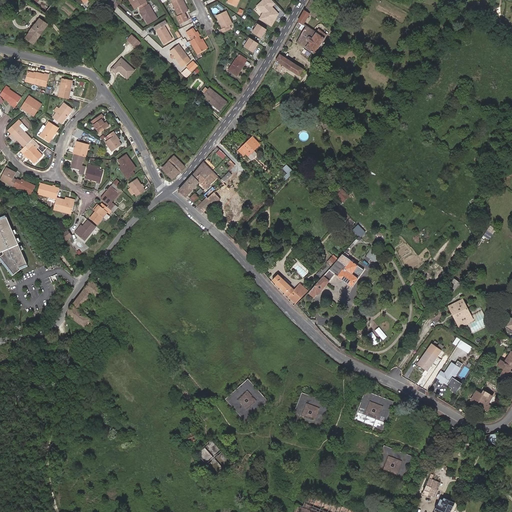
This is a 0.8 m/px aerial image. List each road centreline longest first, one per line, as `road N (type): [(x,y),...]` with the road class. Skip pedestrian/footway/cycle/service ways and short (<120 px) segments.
road 1 (residential): [(169,189),(332,351),(477,428),(496,429),(511,413)]
road 2 (tertiary): [(169,189),(244,99),(303,0)]
road 3 (tertiary): [(0,340),(49,327),(164,193)]
